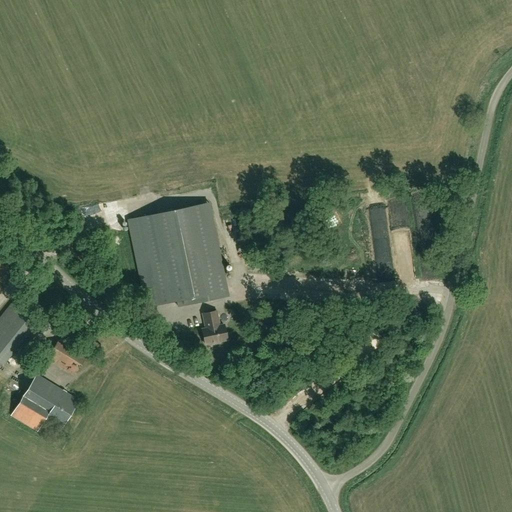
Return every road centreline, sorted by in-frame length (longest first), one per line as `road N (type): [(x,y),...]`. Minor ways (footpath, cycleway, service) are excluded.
road 1 (unclassified): [(325,490),(371,460),(436,347),(487,109),(511,70)]
road 2 (tertiary): [(325,490),(280,434),(115,328),(0,221)]
